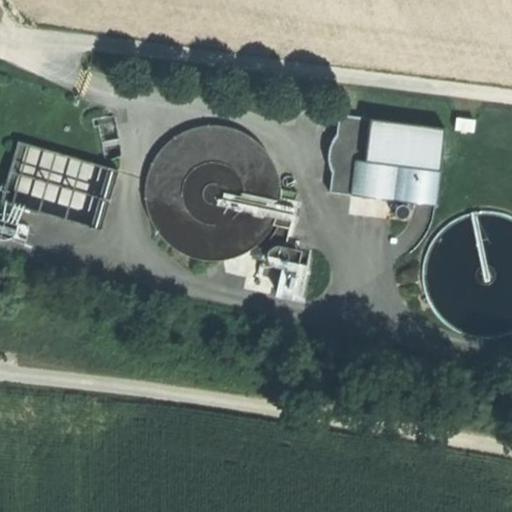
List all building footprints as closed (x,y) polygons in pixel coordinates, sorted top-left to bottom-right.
[(440,128),(334,114),(331,136),(330,138),(328,140),(327,142),(326,144),(325,146),(324,149),(323,152),(323,155),(323,157),(323,160),(323,162),(324,166),(325,169),(327,171),(324,192),(374,198),(427,205),(430,206),(440,128)] [(89,126),(93,125),(101,161),(118,157),(109,115),(87,119),(89,126)] [(446,117),(444,128),(468,133),(470,121),(446,117)] [(189,130),(175,136),(162,145),(152,158),(145,172),(142,188),(142,203),(146,219),(154,233),(164,244),(177,254),(192,259),(208,261),(222,260),(236,255),(248,248),(259,239),(263,233),(268,225),(272,216),(275,203),(276,190),(274,177),(269,165),(262,154),(253,144),(250,141),(243,137),(236,133),(228,130),(221,128),(214,127),(205,127),(189,130)] [(0,182),(0,202),(96,230),(113,169),(12,141),(0,182)] [(281,243),(292,193),(276,190),(275,203),(272,216),(268,225),(263,233),(259,239),(281,243)] [(496,213),(481,211),(466,213),(457,216),(451,218),(439,227),(428,238),(421,252),(417,267),(417,282),(420,297),(428,311),(438,322),(450,331),(464,337),(480,339),(495,337),(509,332),(511,329),(511,220),(511,219),(496,213)] [(6,240),(9,238),(12,222),(11,220),(10,218),(8,216),(6,214),(3,213),(1,212),(0,212),(0,242),(2,242),(4,241),(6,240)] [(12,222),(9,238),(20,240),(23,225),(12,222)] [(293,299),(300,264),(292,262),(295,249),(289,248),(277,246),(275,245),(273,245),(272,245),(270,245),(269,245),(266,247),(265,248),(263,249),(262,250),(262,252),(261,253),(261,255),(261,257),(261,258),(262,260),(262,261),(263,263),(264,264),(266,265),(267,266),(269,267),(270,267),(272,267),(272,268),(278,269),(273,295),(278,296),(293,299)]
